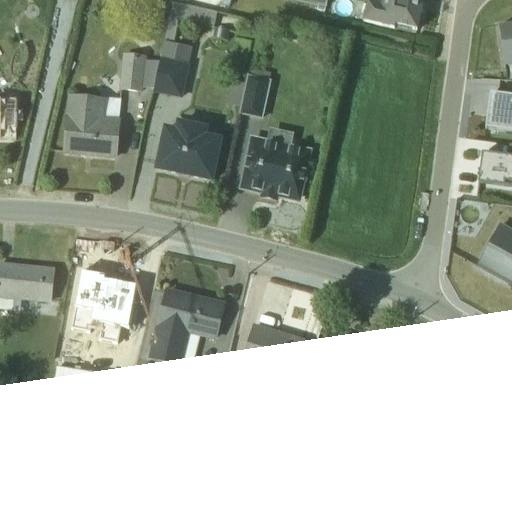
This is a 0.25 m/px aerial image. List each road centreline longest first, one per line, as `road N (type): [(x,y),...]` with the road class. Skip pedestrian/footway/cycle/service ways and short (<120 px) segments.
road 1 (residential): [(0,215),(72,216),(245,247),(421,297)]
road 2 (residential): [(421,297),(468,0)]
